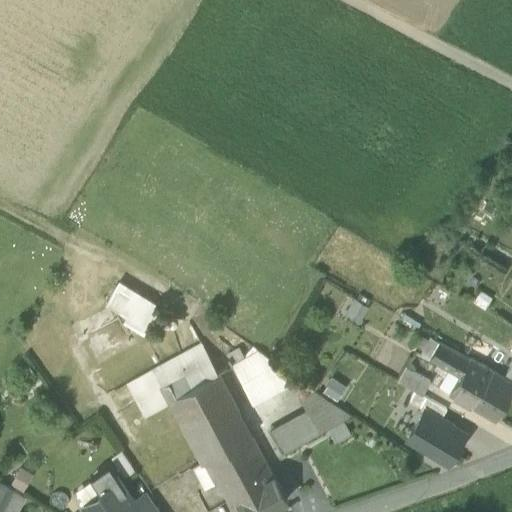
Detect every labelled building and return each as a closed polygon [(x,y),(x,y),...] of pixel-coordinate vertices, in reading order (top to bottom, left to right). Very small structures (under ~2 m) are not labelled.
[(122,319),(143,331),(158,305),(115,279),(102,301),(125,315),(122,319)] [(354,296),(345,311),(360,320),(369,305),(354,296)] [(423,352),(430,356),(439,340),(432,336),(423,352)] [(449,367),(460,373),(469,358),(439,340),(430,356),(449,367)] [(154,366),(163,383),(199,364),(206,375),(217,369),(201,341),(154,366)] [(233,361),(249,391),(288,369),(252,344),(244,355),(233,361)] [(491,371),(469,358),(460,373),(450,391),(472,404),(491,371)] [(169,395),(206,375),(199,364),(163,383),(169,395)] [(163,383),(154,366),(126,382),(144,416),(172,401),(169,395),(163,383)] [(416,391),(422,395),(430,381),(406,366),(397,380),(416,391)] [(439,384),(450,391),(460,373),(449,367),(439,384)] [(238,408),(217,369),(206,375),(169,395),(172,401),(191,434),(206,425),(229,413),(238,408)] [(511,390),(511,382),(491,371),(472,404),(496,417),(511,390)] [(331,375),(322,390),(336,398),(345,384),(331,375)] [(298,393),(308,411),(331,399),(315,388),(312,386),(298,393)] [(425,410),(440,419),(446,409),(422,395),(416,391),(409,401),(425,410)] [(352,414),(331,399),(308,411),(271,431),(282,451),(327,427),(343,419),(352,414)] [(238,408),(229,413),(242,438),(252,433),(238,408)] [(408,439),(447,463),(464,434),(440,419),(425,410),(408,439)] [(242,438),(229,413),(206,425),(216,443),(220,450),(242,438)] [(351,433),(343,419),(327,427),(335,441),(351,433)] [(191,434),(200,452),(216,443),(206,425),(191,434)] [(220,478),(231,497),(241,492),(274,473),(252,433),(242,438),(220,450),(204,459),(211,472),(216,480),(220,478)] [(216,443),(200,452),(204,459),(220,450),(216,443)] [(216,480),(204,459),(192,466),(203,487),(216,480)] [(93,479),(99,489),(118,476),(109,463),(90,475),(93,479)] [(241,492),(251,511),(260,511),(287,497),(274,473),(241,492)] [(137,511),(140,510),(133,499),(118,476),(99,489),(102,492),(85,503),(90,511),(137,511)] [(99,489),(93,479),(76,490),(85,503),(102,492),(99,489)] [(0,508),(3,510),(14,489),(0,481),(0,508)] [(16,511),(25,496),(14,489),(3,510),(6,511),(16,511)] [(158,511),(145,492),(133,499),(140,510),(137,511),(158,511)]
